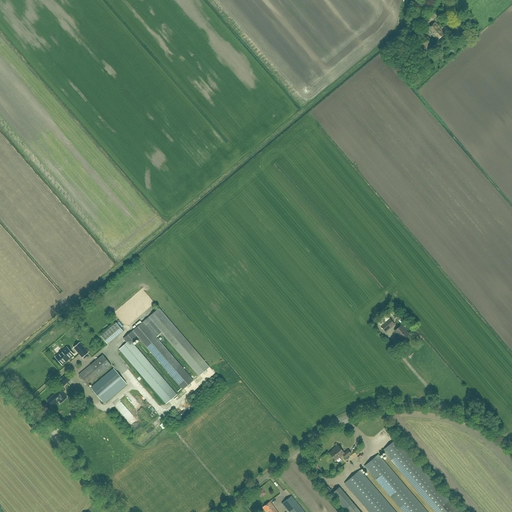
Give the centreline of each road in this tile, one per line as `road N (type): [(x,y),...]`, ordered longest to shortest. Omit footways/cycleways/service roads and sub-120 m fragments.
road 1 (unclassified): [(221,511),(316,435),(369,408),(455,411),(511,448)]
road 2 (unclassified): [(117,511),(0,376)]
